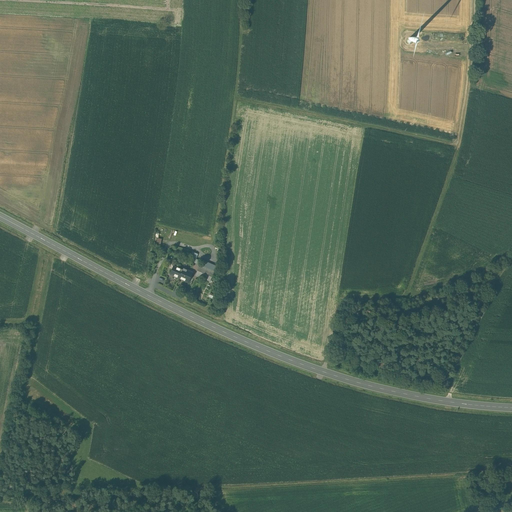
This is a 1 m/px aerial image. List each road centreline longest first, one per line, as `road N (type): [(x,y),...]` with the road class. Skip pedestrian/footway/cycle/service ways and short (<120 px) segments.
road 1 (secondary): [(511,408),(401,394),(301,364),(160,302),(0,217)]
road 2 (track): [(472,0),(457,144),(236,98)]
